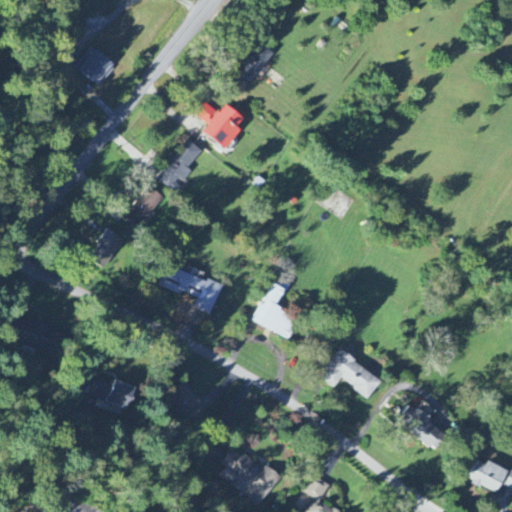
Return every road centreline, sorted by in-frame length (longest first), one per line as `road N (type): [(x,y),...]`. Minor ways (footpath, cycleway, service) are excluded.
road 1 (residential): [(433,511),(308,412),(247,375),(7,258)]
road 2 (residential): [(0,263),(208,0)]
